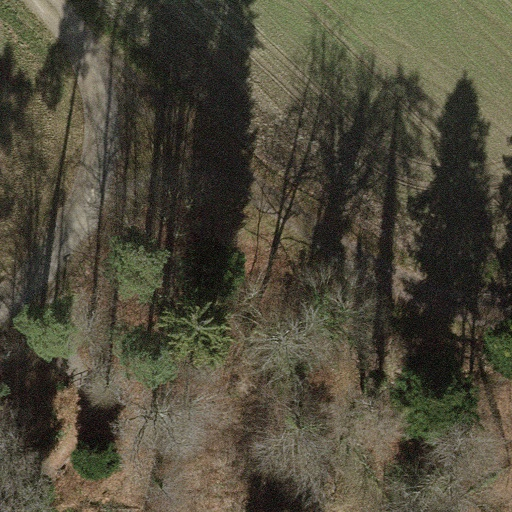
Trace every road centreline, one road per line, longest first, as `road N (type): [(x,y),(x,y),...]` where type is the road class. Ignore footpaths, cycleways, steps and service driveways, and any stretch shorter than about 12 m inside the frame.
road 1 (track): [(104,93),(270,211)]
road 2 (track): [(104,93),(101,160),(53,253)]
